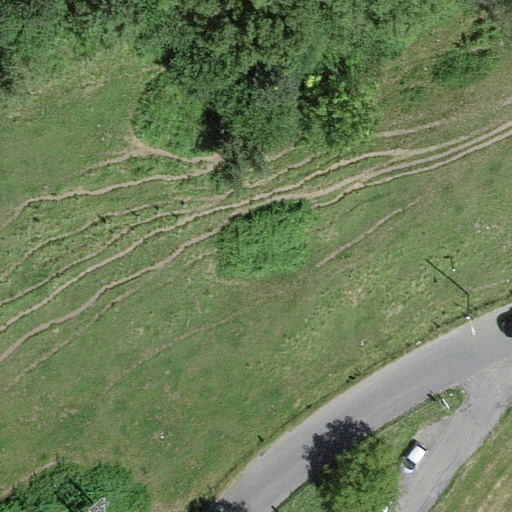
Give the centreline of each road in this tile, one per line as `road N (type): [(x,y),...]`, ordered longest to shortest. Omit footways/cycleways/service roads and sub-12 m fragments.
road 1 (tertiary): [(511,318),(408,371),(302,442),(238,511)]
road 2 (residential): [(511,367),(406,511)]
